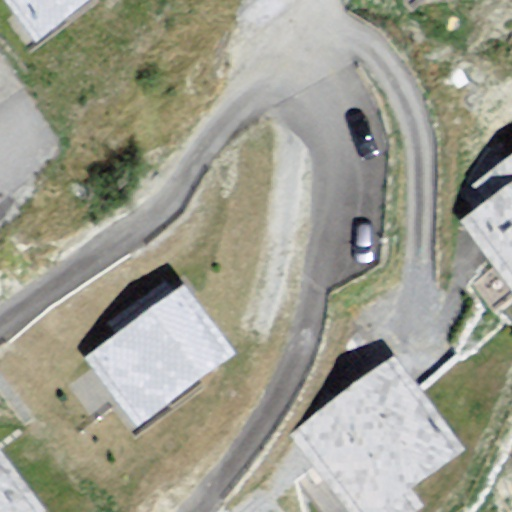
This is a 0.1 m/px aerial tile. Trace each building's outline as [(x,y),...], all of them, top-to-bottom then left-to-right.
[(0,0),(0,13),(26,47),(87,0),(0,0)] [(452,227),(510,307),(511,305),(511,151),(488,169),(503,190),(452,227)] [(178,274),(75,353),(131,424),(233,345),(178,274)] [(455,433),(395,353),(286,434),(344,511),(391,511),(420,491),(404,470),(455,433)] [(0,454),(0,511),(33,511),(41,507),(0,454)]
